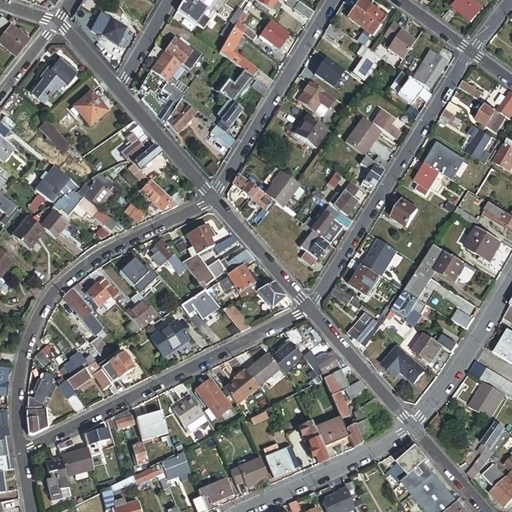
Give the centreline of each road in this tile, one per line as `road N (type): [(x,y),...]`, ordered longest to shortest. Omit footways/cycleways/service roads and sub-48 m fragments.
road 1 (residential): [(20,455),(16,397),(24,353),(55,292),(83,267),(214,198)]
road 2 (residential): [(20,455),(308,307)]
road 3 (residential): [(308,307),(470,52)]
road 4 (residential): [(214,198),(332,0)]
road 5 (residential): [(243,511),(414,427)]
road 6 (residential): [(414,427),(511,280)]
road 7 (residential): [(414,427),(308,307)]
road 8 (residential): [(308,307),(214,198)]
road 9 (residential): [(214,198),(119,90)]
